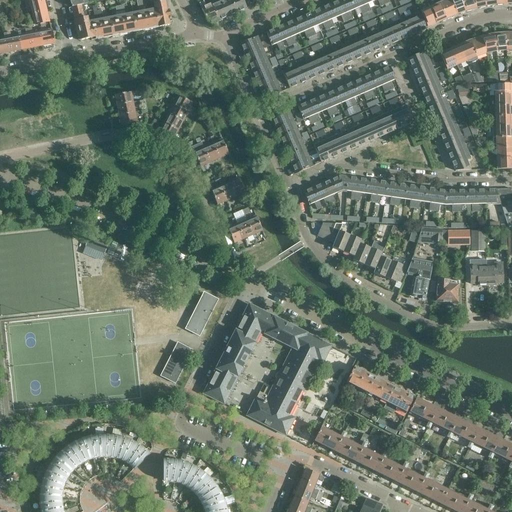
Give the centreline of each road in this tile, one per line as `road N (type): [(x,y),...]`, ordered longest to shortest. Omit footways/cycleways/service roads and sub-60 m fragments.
road 1 (residential): [(239,275),(185,154),(138,130),(0,157)]
road 2 (tertiary): [(511,414),(247,279)]
road 3 (residential): [(511,323),(435,325),(350,284),(308,241),(288,185)]
road 4 (residential): [(247,279),(182,422),(286,467)]
road 5 (tertiary): [(239,275),(0,173)]
road 6 (residential): [(288,185),(339,165),(511,179)]
road 7 (residential): [(400,51),(258,112)]
road 8 (residential): [(195,34),(69,59)]
road 9 (residential): [(398,501),(306,457),(286,467)]
